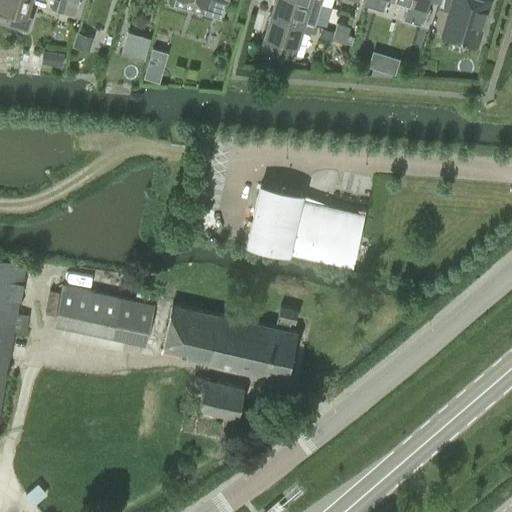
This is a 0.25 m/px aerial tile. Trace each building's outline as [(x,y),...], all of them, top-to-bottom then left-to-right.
[(0,0),(0,21),(28,30),(33,14),(27,12),(30,0),(0,0)] [(61,0),(60,0),(57,10),(63,12),(74,16),(77,5),(66,1),(61,0)] [(174,0),(173,3),(203,12),(220,17),(225,0),(174,0)] [(309,0),(274,0),(271,11),(313,23),(315,24),(321,3),(309,0)] [(420,23),(426,0),(364,0),(363,3),(383,9),(385,0),(398,0),(408,3),(404,18),(420,23)] [(439,0),(438,7),(449,11),(442,33),(476,44),(478,40),(481,38),(483,32),(481,28),(490,0),(439,0)] [(294,54),(301,30),(310,33),(313,23),(271,11),(261,46),(294,54)] [(338,21),(335,30),(347,34),(350,25),(338,21)] [(333,33),(322,29),(320,36),(331,39),(333,33)] [(144,58),(150,37),(127,30),(121,51),(144,58)] [(347,34),(335,30),(332,38),(345,42),(347,34)] [(94,36),(76,31),(72,45),(90,50),(94,36)] [(43,52),(42,59),(62,62),(63,55),(43,52)] [(163,68),(148,63),(143,78),(159,82),(163,68)] [(261,183),(247,241),(289,251),(289,250),(351,264),(363,213),(301,199),(302,193),(261,183)] [(0,405),(26,262),(0,257),(0,405)] [(149,335),(154,304),(62,282),(57,312),(149,335)] [(136,294),(147,296),(149,286),(138,283),(136,294)] [(172,302),(162,349),(286,377),(296,330),(289,328),(290,320),(294,321),(297,308),(280,305),(275,325),(172,302)] [(198,410),(237,419),(244,387),(196,375),(194,384),(203,386),(198,410)] [(38,483),(26,494),(34,503),(46,493),(38,483)]
